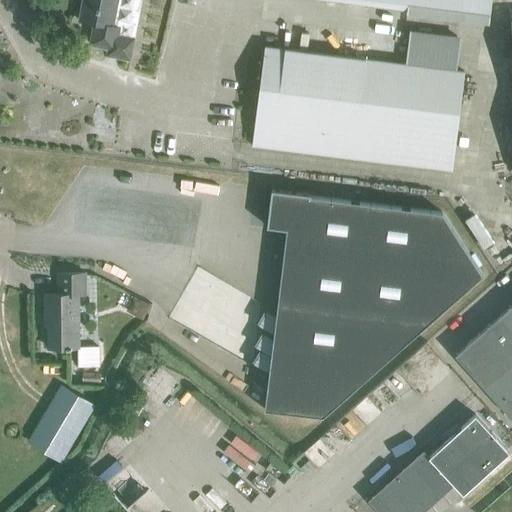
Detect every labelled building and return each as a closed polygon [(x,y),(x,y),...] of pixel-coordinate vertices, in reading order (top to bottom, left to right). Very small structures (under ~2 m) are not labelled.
[(83,0),(80,19),(95,22),(91,43),(114,48),(113,55),(130,58),(141,0),(83,0)] [(333,0),(489,20),(490,0),(333,0)] [(411,29),(407,63),(458,70),(462,36),(411,29)] [(451,170),(463,70),(458,70),(265,46),(253,144),(253,145),(451,170)] [(287,227),(265,402),(331,411),(481,276),(442,211),(311,194),(311,192),(271,187),(267,225),(287,227)] [(86,272),(76,272),(59,272),(59,293),(45,293),(45,316),(48,316),(48,347),(79,347),(80,347),(80,346),(78,294),(86,294),(86,272)] [(511,356),(511,314),(507,309),(486,328),(511,356)] [(511,363),(511,356),(486,328),(453,357),(482,390),(504,371),(511,363)] [(79,347),(79,365),(98,364),(98,345),(80,346),(80,347),(79,347)] [(511,422),(511,380),(504,371),(482,390),(511,423),(511,422)] [(58,458),(91,403),(64,386),(31,441),(58,458)] [(379,511),(421,511),(424,510),(454,482),(453,481),(459,475),(469,486),(509,451),(475,413),(429,455),(423,448),(367,499),(379,511)]
